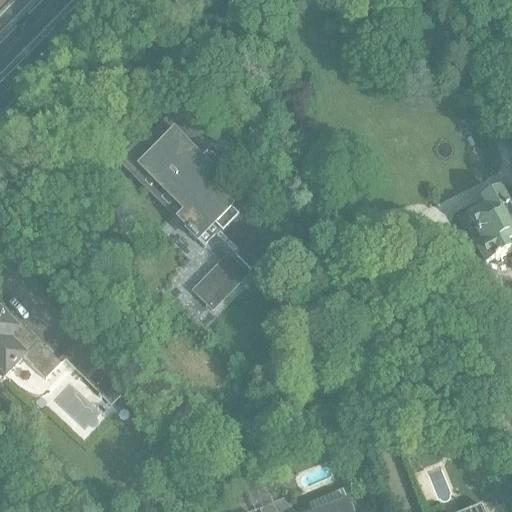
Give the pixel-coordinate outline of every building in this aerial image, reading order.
[(281,250),(216,180),(199,163),(213,148),(199,134),(203,131),(180,108),(145,144),(141,140),(119,163),(198,241),(213,227),(240,254),(237,257),(252,272),(270,254),(274,258),(281,250)] [(511,212),(511,211),(511,197),(506,195),(504,197),(502,194),(482,204),(486,212),(469,220),(482,246),(476,249),(485,268),(511,255),(511,212)] [(228,259),(194,294),(213,312),(247,278),(228,259)] [(0,372),(6,379),(25,360),(47,381),(62,366),(21,326),(17,330),(0,313),(0,372)] [(105,330),(97,338),(113,355),(122,347),(105,330)] [(108,359),(86,380),(112,406),(134,385),(108,359)] [(315,380),(286,394),(293,411),(323,397),(315,380)] [(403,394),(382,401),(391,425),(412,418),(403,394)] [(415,418),(422,436),(449,427),(442,409),(415,418)] [(272,501),(269,492),(258,465),(240,472),(254,509),(259,506),(261,511),(277,511),(274,505),(272,501)] [(326,511),(293,511),(289,500),(291,500),(285,486),(269,492),(272,501),(274,505),(277,511),(353,511),(349,503),(326,511)]
